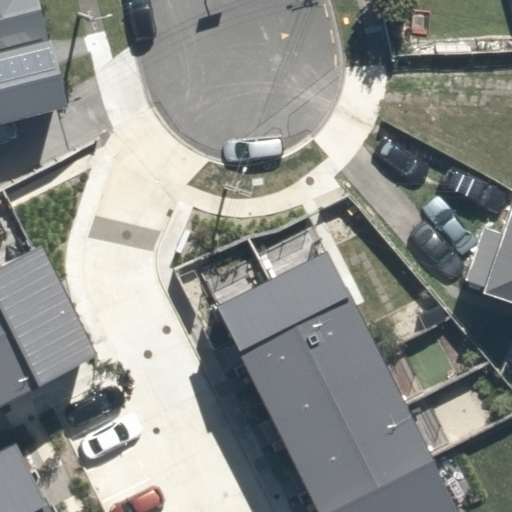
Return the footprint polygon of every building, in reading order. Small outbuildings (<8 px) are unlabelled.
[(0,0),(0,120),(55,107),(29,0),(0,0)] [(488,222),(468,276),(511,292),(511,192),(500,226),(488,222)] [(14,226),(0,236),(0,389),(46,453),(134,388),(14,226)] [(373,314),(241,351),(268,445),(400,408),(373,314)] [(483,363),(406,386),(430,468),(507,445),(483,363)]
